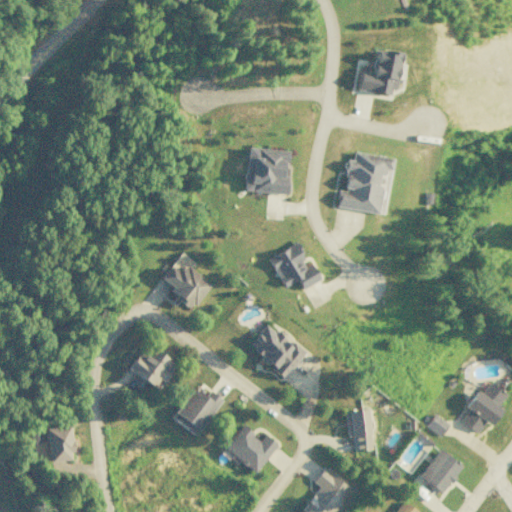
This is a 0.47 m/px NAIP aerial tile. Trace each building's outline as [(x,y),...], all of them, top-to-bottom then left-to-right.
[(357,70),(355,89),(391,94),(397,52),(372,48),(369,72),(357,70)] [(241,190),(283,193),(285,149),(244,147),(241,190)] [(374,213),(378,187),(375,186),(378,168),(387,169),(389,157),(350,151),(349,160),(345,159),(340,190),(335,189),(333,206),(374,213)] [(281,286),(295,279),(300,289),(317,279),(308,263),(301,267),(297,261),(302,258),(293,242),(265,257),(281,286)] [(167,265),(157,277),(170,287),(167,291),(188,308),(208,284),(179,262),(172,270),(167,265)] [(282,376),(303,350),(290,341),(288,344),(262,323),(244,346),(282,376)] [(157,378),(161,381),(174,365),(146,343),(127,369),(151,386),(157,378)] [(458,421),(475,432),(482,422),(487,425),(499,408),(495,406),(503,393),(486,382),(478,393),(473,390),(462,406),(466,409),(458,421)] [(192,435),(219,399),(207,389),(204,393),(192,385),(168,418),(192,435)] [(363,409),(341,412),(345,435),(350,434),(352,451),(370,449),(363,409)] [(423,426),(438,435),(446,422),(430,413),(423,426)] [(275,445),(262,434),(257,439),(239,424),(220,447),(252,473),(275,445)] [(43,427),(44,460),(69,459),(68,426),(43,427)] [(416,476),(440,492),(459,464),(435,448),(416,476)] [(330,511),(349,489),(322,468),(311,481),(317,486),(298,509),(301,511),(330,511)] [(416,511),(400,499),(389,511),(416,511)]
